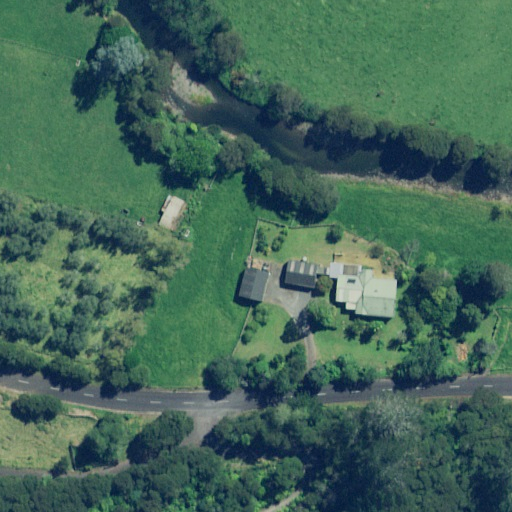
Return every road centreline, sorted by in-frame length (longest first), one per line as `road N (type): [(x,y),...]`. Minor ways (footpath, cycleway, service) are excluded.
road 1 (unclassified): [(511,388),(204,403),(0,383)]
road 2 (track): [(0,479),(110,472),(188,442),(204,403)]
